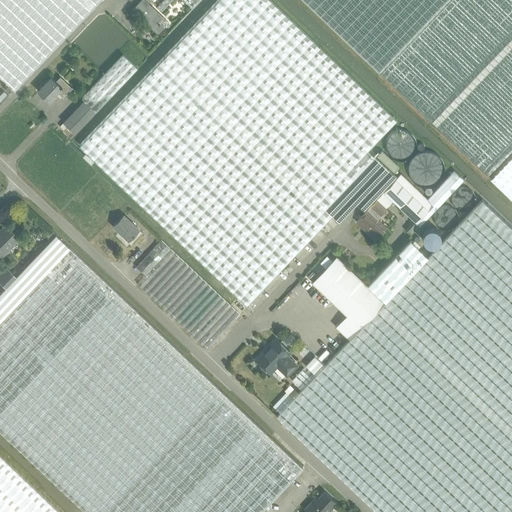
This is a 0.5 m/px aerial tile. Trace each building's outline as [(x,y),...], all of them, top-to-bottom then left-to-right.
[(0,0),(0,72),(17,89),(86,17),(91,12),(102,0),(0,0)] [(368,150),(396,120),(270,0),(217,0),(79,144),(247,304),(332,215),(325,208),(375,156),(368,150)] [(145,0),(141,0),(132,9),(157,33),(163,27),(158,21),(162,16),(145,0)] [(162,0),(156,7),(161,11),(171,0),(162,0)] [(303,0),(335,30),(381,73),(450,0),(303,0)] [(400,91),(435,124),(488,175),(511,149),(511,0),(450,0),(381,73),(400,91)] [(84,99),(63,122),(76,133),(138,68),(124,54),(82,97),(84,99)] [(51,77),(38,90),(49,101),(57,92),(63,97),(72,88),(60,76),(55,81),(51,77)] [(511,155),(491,177),(511,197),(511,155)] [(383,191),(393,200),(420,226),(464,180),(454,170),(427,199),(400,174),(397,177),(375,156),(325,208),(332,215),(339,222),(357,203),(364,210),(382,190),(383,191)] [(383,191),(375,200),(376,201),(381,206),(384,209),(393,200),(383,191)] [(385,302),(349,340),(325,365),(302,389),(277,415),(378,511),(511,511),(511,228),(482,199),(427,257),(385,302)] [(368,210),(356,221),(375,239),(386,227),(378,219),(386,211),(384,209),(381,206),(376,201),(368,210)] [(124,215),(113,225),(128,240),(139,229),(124,215)] [(0,254),(1,255),(19,237),(7,225),(0,231),(0,254)] [(55,233),(52,230),(47,235),(50,238),(55,233)] [(0,291),(0,319),(69,246),(55,233),(50,238),(15,276),(10,282),(5,286),(0,291)] [(207,350),(240,314),(161,240),(136,266),(145,275),(137,283),(181,325),(207,350)] [(367,285),(385,302),(427,257),(410,240),(367,285)] [(0,431),(85,511),(260,511),(302,467),(69,246),(0,319),(0,431)] [(335,326),(349,340),(385,302),(367,285),(337,255),(311,282),(346,315),(335,326)] [(327,255),(320,262),(325,267),(332,260),(327,255)] [(7,267),(0,273),(0,281),(5,286),(10,282),(15,276),(16,275),(7,267)] [(264,351),(256,360),(270,373),(277,366),(287,375),(297,365),(287,355),(290,352),(276,339),(270,345),(272,347),(266,353),(264,351)] [(306,365),(291,380),(302,389),(325,365),(314,355),(306,365)] [(290,385),(285,390),(286,392),(293,398),(298,392),(290,385)] [(286,392),(273,406),(279,412),(293,398),(286,392)] [(0,511),(61,511),(14,467),(0,453),(0,511)] [(331,511),(333,510),(332,509),(336,504),(324,492),(314,503),(312,501),(304,509),(307,511),(331,511)]
